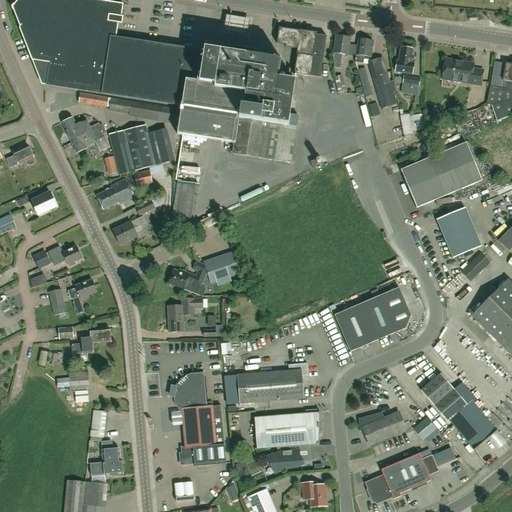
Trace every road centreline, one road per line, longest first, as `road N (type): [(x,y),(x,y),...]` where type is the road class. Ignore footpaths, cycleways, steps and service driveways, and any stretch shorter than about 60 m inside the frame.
road 1 (unclassified): [(347,511),(342,388),(358,370),(421,342),(434,314),(368,149)]
road 2 (residential): [(147,511),(131,331),(116,276)]
road 3 (residential): [(85,216),(22,251),(31,323),(15,395)]
road 4 (tertiary): [(390,24),(220,0)]
road 5 (tertiary): [(511,40),(390,24)]
